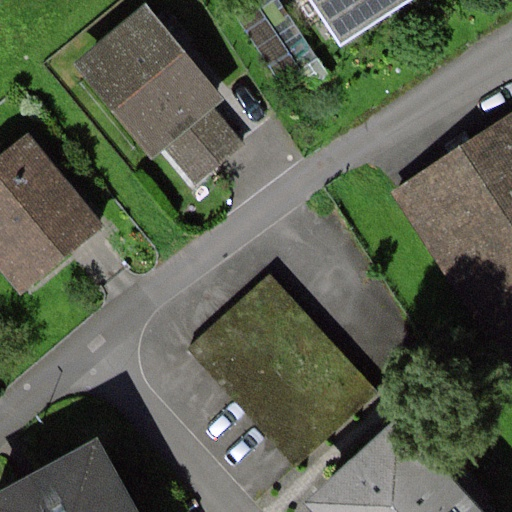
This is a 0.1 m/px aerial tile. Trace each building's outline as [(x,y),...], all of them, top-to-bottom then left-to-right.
[(300,0),(334,49),(408,0),(300,0)] [(78,81),(143,165),(212,111),(147,28),(78,81)] [(511,127),(400,203),(511,368),(511,127)] [(0,165),(0,268),(22,297),(101,237),(30,143),(0,165)] [(223,269),(158,327),(273,453),(337,395),(223,269)] [(455,511),(387,434),(306,505),(312,511),(455,511)] [(121,511),(89,455),(0,505),(0,511),(121,511)]
